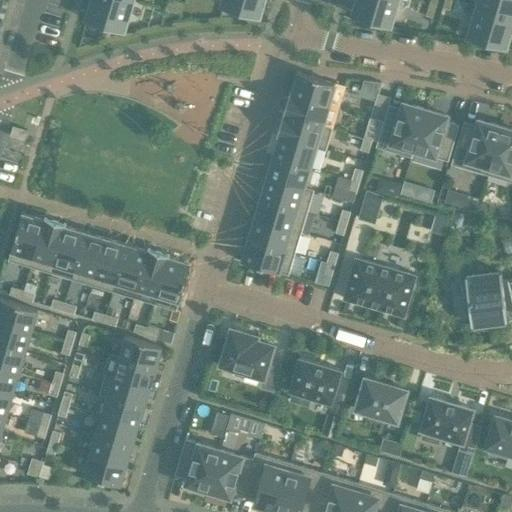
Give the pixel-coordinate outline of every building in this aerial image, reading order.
[(126,0),(92,0),(89,11),(126,22),(132,2),(126,0)] [(173,0),(167,0),(165,11),(181,15),(184,3),(173,0)] [(232,0),(261,8),(263,0),(232,0)] [(397,0),(357,0),(355,6),(392,17),(397,0)] [(453,0),(444,0),(442,8),(450,11),(453,0)] [(511,0),(478,0),(477,7),(511,16),(511,0)] [(433,18),(436,7),(428,4),(425,16),(433,18)] [(471,28),(508,39),(511,24),(511,16),(477,7),(471,28)] [(289,93),(329,105),(335,84),(304,74),(304,75),(298,73),(296,79),(292,93),(289,93)] [(283,114),(332,129),(332,128),(323,125),(329,105),(289,93),(283,114)] [(384,122),(389,105),(391,97),(378,94),(371,118),(384,122)] [(389,105),(384,122),(376,147),(411,157),(425,109),(403,102),(401,108),(389,105)] [(425,109),(411,157),(412,157),(414,150),(448,160),(458,125),(446,122),(448,116),(425,109)] [(332,129),(283,114),(277,135),(326,149),(332,129)] [(486,174),(501,126),(478,119),(476,126),(464,122),(451,164),(486,174)] [(10,136),(25,140),(28,130),(23,129),(13,126),(10,136)] [(511,129),(501,126),(486,174),(511,181),(511,129)] [(367,127),(364,138),(372,141),(375,129),(367,127)] [(325,150),(326,149),(277,135),(277,136),(279,136),(273,156),(310,167),(316,148),(325,150)] [(364,138),(360,150),(368,152),(372,141),(364,138)] [(267,177),(313,191),(314,190),(304,187),(310,167),(273,156),(267,177)] [(359,182),(363,170),(355,168),(351,180),(359,182)] [(267,177),(261,197),(307,211),(313,191),(267,177)] [(348,191),(356,194),(359,182),(351,180),(348,191)] [(367,191),(359,218),(375,222),(383,195),(367,191)] [(261,197),(255,218),(301,232),(307,211),(261,197)] [(350,212),(343,209),(339,221),(347,223),(350,212)] [(9,260),(30,267),(45,218),(44,218),(44,220),(23,214),(9,260)] [(30,267),(51,273),(66,224),(45,218),(30,267)] [(255,218),(248,239),(295,253),(301,232),(255,218)] [(343,235),(347,223),(339,221),(336,233),(343,235)] [(51,273),(72,279),(86,232),(66,226),(66,224),(51,273)] [(72,279),(93,285),(106,239),(86,232),(72,279)] [(93,285),(113,291),(127,245),(106,239),(93,285)] [(248,239),(242,260),(288,274),(295,253),(248,239)] [(147,251),(127,245),(113,291),(114,292),(117,282),(137,288),(149,249),(148,248),(147,251)] [(169,255),(149,249),(137,288),(157,294),(154,303),(155,304),(169,255)] [(330,251),(327,262),(335,265),(338,253),(330,251)] [(155,304),(176,310),(190,264),(169,257),(170,255),(169,255),(155,304)] [(416,275),(355,257),(344,298),(404,316),(416,275)] [(331,276),(335,265),(327,262),(323,274),(331,276)] [(511,277),(502,279),(501,272),(466,276),(471,325),(507,320),(506,310),(511,308),(511,277)] [(8,294),(20,297),(22,289),(11,286),(8,294)] [(34,293),(22,289),(20,297),(32,301),(34,293)] [(61,309),(64,301),(52,298),(50,306),(61,309)] [(0,301),(0,321),(32,331),(38,310),(1,299),(0,301)] [(64,301),(61,309),(73,312),(75,304),(64,301)] [(91,318),(103,322),(105,314),(94,310),(91,318)] [(117,317),(105,314),(103,322),(115,325),(117,317)] [(0,321),(0,344),(26,352),(32,331),(0,321)] [(133,331),(144,334),(146,327),(135,323),(133,331)] [(144,334),(156,337),(158,330),(146,327),(144,334)] [(231,328),(220,364),(264,377),(261,387),(273,391),(281,364),(270,360),(274,345),(257,340),(258,336),(231,328)] [(67,329),(64,340),(72,343),(75,331),(67,329)] [(78,343),(86,346),(89,333),(81,331),(78,343)] [(125,335),(119,356),(156,367),(162,347),(125,335)] [(72,343),(64,340),(60,352),(69,354),(72,343)] [(0,366),(20,373),(26,352),(0,344),(0,366)] [(75,351),(72,362),(80,365),(83,354),(75,351)] [(106,372),(105,373),(150,386),(156,367),(119,356),(113,375),(106,372)] [(311,396),(332,402),(342,369),(299,356),(289,389),(293,390),(291,400),(308,405),(311,396)] [(80,365),(72,362),(68,374),(77,376),(80,365)] [(0,389),(13,393),(20,373),(0,366),(0,389)] [(55,370),(51,382),(60,384),(63,372),(55,370)] [(100,393),(144,406),(150,386),(105,373),(100,393)] [(365,376),(355,408),(398,421),(407,389),(365,376)] [(56,396),(60,384),(51,382),(48,393),(56,396)] [(0,411),(7,414),(13,393),(0,389),(0,411)] [(64,390),(60,402),(68,404),(72,392),(64,390)] [(101,415),(138,426),(144,406),(100,393),(99,394),(107,396),(101,415)] [(431,395),(420,429),(424,430),(421,438),(438,443),(440,435),(462,442),(460,449),(472,453),(481,426),(469,422),(474,408),(431,395)] [(65,415),(68,404),(60,402),(57,413),(65,415)] [(43,411),(39,423),(47,425),(51,414),(43,411)] [(340,417),(328,413),(322,432),(334,436),(340,417)] [(133,445),(138,426),(101,415),(95,434),(133,445)] [(511,419),(511,420),(496,415),(495,419),(491,418),(487,431),(491,432),(487,446),(491,447),(489,453),(506,458),(508,452),(511,453),(511,419)] [(44,437),(47,425),(39,423),(36,434),(44,437)] [(52,429),(49,441),(57,443),(60,431),(52,429)] [(127,465),(133,445),(95,434),(89,454),(127,465)] [(384,438),(380,449),(399,455),(403,444),(384,438)] [(208,490),(220,449),(186,439),(175,474),(188,478),(186,484),(208,490)] [(45,453),(53,455),(57,443),(49,441),(45,453)] [(220,449),(208,490),(231,497),(232,491),(244,494),(256,452),(255,452),(253,459),(220,449)] [(256,452),(244,494),(255,498),(254,504),(276,511),(290,463),(256,452)] [(127,465),(89,454),(83,474),(121,485),(127,465)] [(31,457),(29,465),(41,468),(43,460),(31,457)] [(302,511),(312,511),(324,473),(290,463),(276,511),(280,511),(300,511),(302,511)] [(41,468),(29,465),(26,473),(38,476),(41,468)] [(324,473),(312,511),(349,511),(358,483),(324,473)] [(386,511),(392,493),(358,483),(349,511),(386,511)] [(392,493),(386,511),(423,511),(426,503),(392,493)] [(456,511),(426,503),(423,511),(456,511)]
